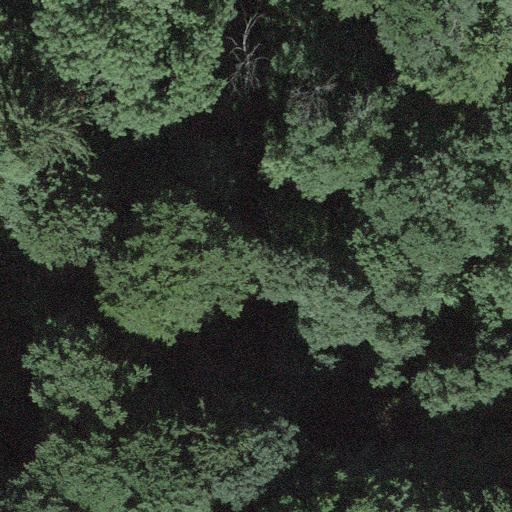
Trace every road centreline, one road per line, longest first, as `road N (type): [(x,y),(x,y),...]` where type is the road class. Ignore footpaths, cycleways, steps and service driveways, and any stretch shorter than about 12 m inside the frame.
road 1 (track): [(511,391),(297,444),(192,511)]
road 2 (track): [(388,0),(511,37)]
